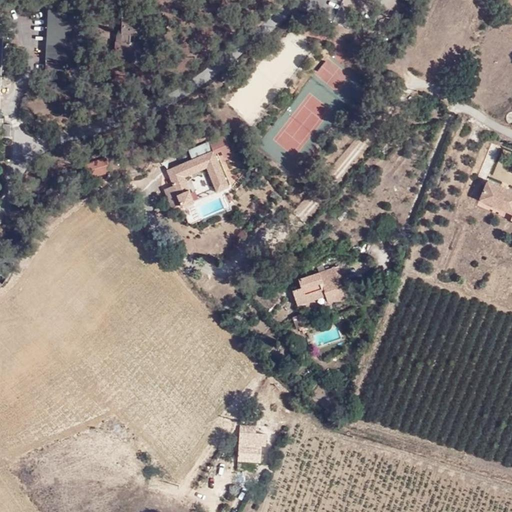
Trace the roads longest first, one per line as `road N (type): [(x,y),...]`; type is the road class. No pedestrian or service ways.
road 1 (unknown): [(236,282),(420,82),(388,66)]
road 2 (unknown): [(0,216),(25,152),(19,109),(26,21)]
